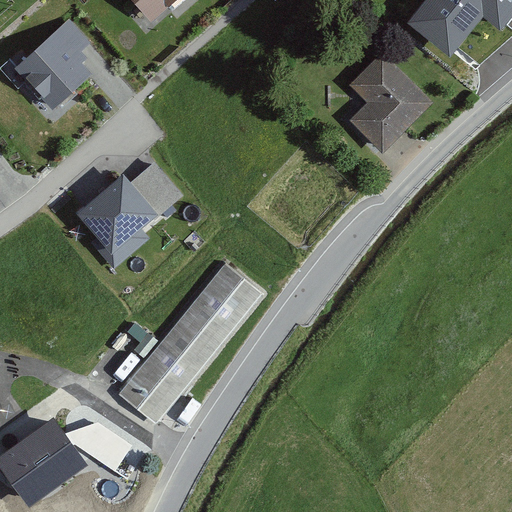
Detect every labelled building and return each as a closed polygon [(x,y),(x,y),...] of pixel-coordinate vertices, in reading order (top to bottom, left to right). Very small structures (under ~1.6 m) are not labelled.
[(126,0),(146,22),(171,0),(126,0)] [(511,6),(511,0),(422,0),(409,16),(450,49),(479,14),(495,27),(511,6)] [(86,40),(64,17),(8,70),(48,111),(87,75),(69,56),(86,40)] [(352,116),(388,144),(430,92),(383,57),(351,94),(362,103),(352,116)] [(99,236),(92,242),(113,267),(147,238),(139,229),(156,214),(123,176),(80,213),(99,236)] [(120,391),(161,423),(260,297),(219,265),(120,391)] [(73,442),(116,472),(135,445),(91,415),(73,442)] [(84,465),(54,422),(0,460),(0,463),(29,504),(84,465)]
